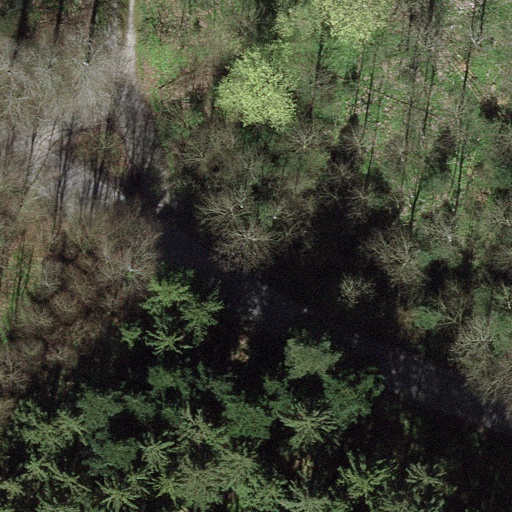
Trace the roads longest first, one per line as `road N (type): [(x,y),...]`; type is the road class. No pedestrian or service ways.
road 1 (unclassified): [(0,147),(319,344),(427,398),(511,426)]
road 2 (track): [(175,253),(120,91),(124,0)]
road 3 (track): [(0,140),(120,91)]
